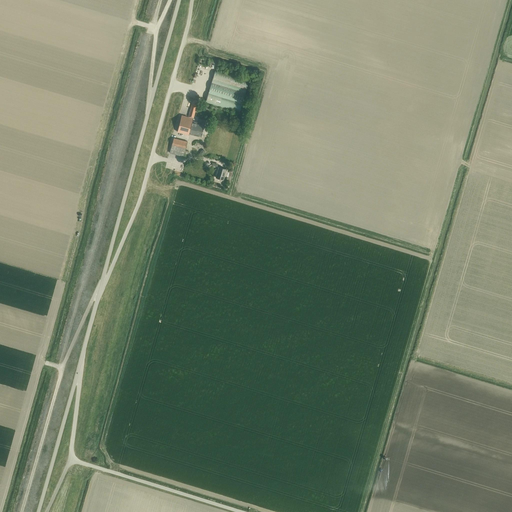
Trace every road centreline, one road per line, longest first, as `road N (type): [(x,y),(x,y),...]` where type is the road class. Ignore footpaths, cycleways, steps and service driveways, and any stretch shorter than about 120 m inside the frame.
road 1 (tertiary): [(76,375),(179,0)]
road 2 (unclassified): [(239,511),(70,460)]
road 3 (tertiary): [(38,511),(76,375)]
